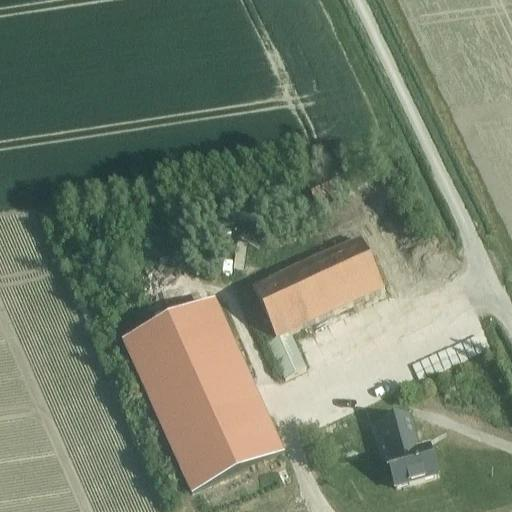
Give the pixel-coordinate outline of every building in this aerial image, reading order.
[(315,205),(338,194),(331,180),(308,192),(315,205)] [(289,334),(382,293),(360,243),(254,290),(277,341),(268,345),(283,380),(305,370),(289,334)] [(283,457),(217,309),(125,350),(191,498),(283,457)] [(393,402),(376,362),(348,375),(354,388),(335,396),(339,406),(358,397),(365,414),(393,402)] [(338,412),(326,387),(311,394),(323,419),(325,417),(338,412)] [(323,419),(314,422),(319,432),(330,427),(325,417),(323,419)] [(409,420),(380,428),(389,461),(387,462),(396,491),(438,480),(430,450),(417,453),(416,448),(417,448),(413,433),(411,433),(409,423),(410,423),(409,420)]
